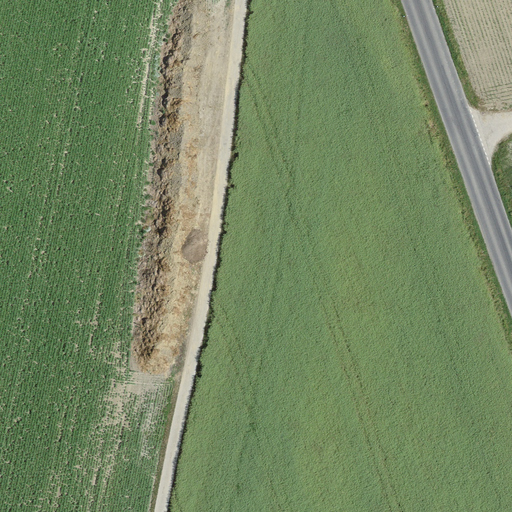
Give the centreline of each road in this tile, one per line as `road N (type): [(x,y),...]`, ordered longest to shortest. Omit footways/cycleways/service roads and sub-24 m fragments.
road 1 (track): [(243,0),(216,252),(169,511)]
road 2 (tertiary): [(511,274),(418,0)]
